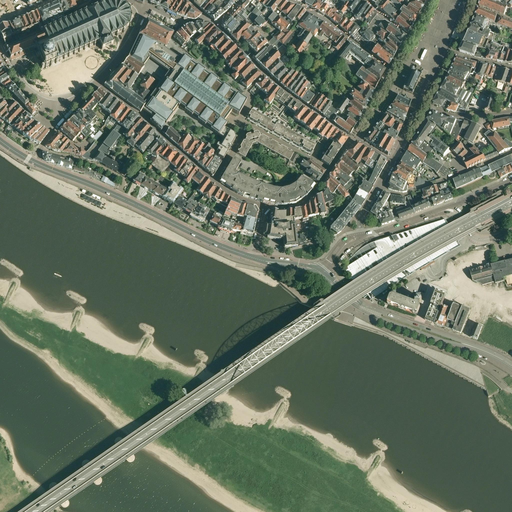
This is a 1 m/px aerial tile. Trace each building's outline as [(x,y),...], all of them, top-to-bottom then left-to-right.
[(101,50),(102,50),(103,48),(113,44),(115,44),(116,43),(114,42),(113,41),(114,40),(113,38),(112,38),(111,36),(116,34),(117,36),(118,36),(117,34),(122,31),(123,33),(125,32),(123,30),(128,26),(130,27),(131,26),(129,25),(130,21),(131,18),(134,18),(134,17),(131,17),(130,10),(132,9),(131,8),(129,9),(125,4),(127,2),(126,1),(125,3),(118,1),(118,0),(103,0),(101,1),(101,2),(100,3),(98,3),(98,5),(81,13),(81,12),(79,13),(80,14),(76,16),(75,14),(74,15),(75,16),(71,18),(70,16),(69,17),(70,19),(66,20),(65,19),(64,19),(65,21),(61,23),(60,21),(59,21),(60,23),(56,25),(55,23),(54,24),(54,26),(51,27),(50,25),(49,26),(50,28),(46,29),(45,28),(44,28),(45,29),(41,30),(42,33),(7,48),(7,47),(6,47),(6,46),(3,47),(5,52),(7,55),(8,56),(10,59),(14,56),(15,57),(17,57),(16,56),(19,54),(19,56),(21,55),(20,53),(23,52),(24,53),(25,52),(25,51),(27,50),(28,51),(29,51),(30,50),(29,49),(32,47),(33,49),(35,48),(36,48),(38,51),(39,54),(35,55),(36,56),(37,58),(40,57),(50,52),(55,62),(56,64),(57,63),(57,62),(59,61),(59,62),(61,61),(60,60),(63,58),(64,60),(65,59),(65,57),(68,56),(69,58),(70,57),(69,55),(74,53),(74,55),(76,55),(75,53),(79,51),(79,53),(81,52),(80,51),(84,49),(84,51),(86,50),(85,48),(89,47),(89,48),(91,48),(90,46),(94,44),(95,46),(96,45),(95,44),(99,42),(100,44),(102,48),(101,50)] [(64,0),(59,2),(64,13),(69,11),(64,0)] [(64,0),(69,11),(73,9),(73,10),(77,8),(73,0),(64,0)] [(73,0),(77,8),(84,5),(83,2),(81,3),(80,1),(79,0),(73,0)] [(96,0),(82,0),(83,0),(84,2),(83,2),(84,5),(77,8),(73,10),(75,14),(76,16),(80,14),(79,13),(81,12),(81,13),(98,5),(98,3),(97,0),(96,0)] [(164,0),(160,7),(167,11),(174,0),(164,0)] [(174,0),(167,11),(172,13),(180,0),(174,0)] [(183,0),(182,0),(180,0),(172,13),(176,15),(185,1),(183,0)] [(199,7),(199,8),(200,8),(206,0),(190,0),(195,4),(199,7)] [(206,0),(200,8),(205,13),(212,6),(216,1),(217,0),(206,0)] [(205,13),(207,14),(211,18),(219,10),(218,9),(221,7),(223,5),(218,0),(217,0),(216,1),(212,6),(205,13)] [(218,0),(223,5),(225,3),(230,8),(233,4),(228,0),(218,0)] [(248,0),(245,0),(239,7),(242,11),(243,10),(250,2),(248,0)] [(253,0),(250,4),(256,9),(263,0),(253,0)] [(268,0),(263,0),(256,9),(259,11),(263,6),(268,0)] [(262,14),(267,8),(273,0),(268,0),(263,6),(259,11),(259,12),(259,11),(262,14)] [(273,0),(267,8),(262,14),(263,14),(260,18),(265,24),(266,23),(263,20),(265,18),(269,14),(271,16),(268,20),(272,23),(278,17),(272,12),(282,1),(278,0),(273,0)] [(318,11),(319,12),(324,4),(325,3),(318,0),(316,0),(311,8),(318,11)] [(337,0),(344,4),(338,12),(341,14),(342,14),(354,0),(337,0)] [(360,1),(359,0),(354,0),(342,14),(345,16),(347,18),(351,13),(361,1),(360,1)] [(378,0),(374,5),(375,5),(378,9),(385,0),(378,0)] [(382,12),(388,6),(389,4),(385,0),(378,9),(382,12)] [(403,0),(399,4),(394,0),(385,0),(389,4),(390,4),(399,12),(403,7),(406,10),(409,6),(408,5),(407,4),(403,0)] [(411,8),(412,6),(420,12),(423,6),(414,0),(408,5),(409,6),(411,8)] [(480,0),(479,6),(504,16),(507,7),(500,4),(495,2),(488,0),(480,0)] [(191,6),(185,2),(185,1),(176,15),(183,18),(191,6)] [(282,1),(272,12),(278,17),(278,16),(281,13),(289,4),(282,1)] [(330,4),(329,3),(326,1),(326,2),(325,3),(324,4),(319,12),(324,15),(329,9),(327,7),(330,4)] [(352,15),(354,16),(364,4),(361,1),(351,13),(347,18),(349,19),(352,15)] [(63,14),(64,13),(59,2),(37,11),(42,21),(43,24),(46,23),(45,21),(50,19),(51,24),(65,18),(63,14)] [(226,11),(230,8),(225,3),(223,5),(221,7),(226,11)] [(286,30),(289,33),(293,28),(296,24),(292,21),(291,22),(286,18),(296,7),(289,4),(281,13),(278,16),(290,25),(286,30)] [(363,19),(366,21),(374,12),(364,4),(354,16),(358,20),(361,15),(364,17),(363,19)] [(183,18),(188,19),(194,20),(196,20),(199,17),(201,15),(191,6),(183,18)] [(396,13),(388,6),(382,12),(390,19),(394,15),(396,13)] [(420,12),(412,6),(411,8),(409,6),(406,10),(417,17),(419,14),(420,12)] [(234,20),(242,11),(239,7),(230,17),(234,20)] [(296,7),(286,18),(291,22),(292,21),(301,9),(296,7)] [(413,23),(416,18),(417,17),(406,10),(403,7),(399,12),(401,14),(413,23)] [(491,22),(495,23),(497,16),(478,8),(475,15),(489,21),(491,22)] [(251,13),(249,15),(246,18),(248,20),(253,25),(254,23),(255,23),(260,18),(263,14),(262,14),(259,11),(259,12),(259,11),(256,9),(251,14),(251,13)] [(301,9),(292,21),(296,24),(299,21),(306,12),(301,9)] [(327,18),(330,20),(337,11),(334,9),(332,11),(327,18)] [(214,21),(216,21),(224,14),(219,10),(211,18),(214,21)] [(249,15),(243,10),(242,11),(234,20),(230,17),(225,23),(225,22),(221,26),(225,31),(225,30),(231,37),(244,22),(245,23),(248,20),(246,18),(249,15)] [(330,20),(334,23),(339,16),(341,14),(338,12),(337,11),(330,20)] [(366,21),(370,24),(371,22),(376,16),(377,14),(374,12),(366,21)] [(39,25),(38,23),(34,13),(29,15),(34,27),(39,25)] [(314,37),(318,31),(325,23),(324,23),(308,13),(298,25),(296,27),(301,32),(297,38),(300,40),(294,48),(292,46),(290,49),(294,53),(298,57),(300,56),(312,37),(313,36),(314,37)] [(334,23),(337,25),(343,19),(344,17),(344,18),(345,16),(342,14),(341,14),(339,16),(334,23)] [(410,28),(411,27),(413,23),(401,14),(398,17),(400,19),(410,28)] [(28,27),(29,29),(34,27),(29,15),(25,17),(24,17),(28,27)] [(407,33),(410,29),(410,28),(400,19),(398,17),(398,18),(394,15),(390,19),(394,23),(407,33)] [(472,23),(471,25),(485,30),(487,31),(489,27),(491,22),(489,21),(475,15),(472,23)] [(289,33),(286,30),(290,25),(278,16),(278,17),(272,23),(271,24),(280,32),(281,32),(285,36),(288,33),(289,34),(289,33)] [(337,25),(342,29),(348,21),(347,20),(349,19),(347,18),(345,16),(344,18),(344,17),(343,19),(337,25)] [(374,38),(376,35),(381,29),(376,25),(379,22),(382,25),(385,20),(384,20),(383,20),(376,16),(371,22),(370,24),(368,26),(369,27),(367,30),(372,36),(374,37),(373,37),(374,38)] [(24,29),(28,27),(24,17),(19,19),(24,29)] [(496,24),(511,30),(511,21),(499,17),(496,24)] [(260,29),(265,24),(260,18),(255,23),(260,29)] [(24,31),(24,29),(19,19),(10,23),(15,34),(24,31)] [(141,32),(140,35),(153,42),(165,48),(166,48),(172,36),(173,33),(163,28),(157,25),(147,20),(144,26),(141,32)] [(231,37),(237,42),(241,38),(250,28),(250,27),(253,25),(248,20),(245,23),(244,22),(231,37)] [(390,36),(401,44),(401,43),(404,45),(407,39),(405,38),(405,37),(385,20),(382,25),(379,22),(376,25),(381,29),(390,35),(389,36),(390,36)] [(342,29),(347,34),(353,25),(348,21),(342,29)] [(12,35),(15,34),(10,23),(7,24),(12,35)] [(330,27),(325,23),(318,31),(314,37),(313,39),(314,40),(315,39),(318,41),(323,35),(324,34),(330,27)] [(0,32),(4,42),(13,38),(12,35),(7,24),(1,27),(0,25),(0,32)] [(196,24),(193,26),(196,31),(197,33),(199,32),(209,24),(196,24)] [(199,32),(202,35),(212,27),(209,24),(199,32)] [(347,34),(351,37),(358,28),(353,24),(353,25),(347,34)] [(192,25),(186,26),(192,35),(196,31),(193,26),(192,26),(192,25)] [(490,33),(487,31),(485,30),(471,25),(468,32),(487,40),(496,43),(496,42),(492,40),(494,34),(490,33)] [(193,36),(192,35),(186,26),(181,31),(189,40),(193,36)] [(215,30),(212,27),(202,35),(195,41),(198,45),(204,40),(215,30)] [(334,30),(330,27),(324,34),(323,35),(318,41),(321,44),(326,40),(328,37),(334,30)] [(351,37),(354,40),(362,31),(361,31),(361,30),(358,27),(358,28),(351,37)] [(354,40),(357,42),(361,39),(367,44),(369,42),(370,41),(373,37),(374,37),(372,36),(367,30),(364,27),(361,30),(361,31),(362,31),(354,40)] [(241,38),(244,41),(245,42),(252,35),(251,34),(254,31),(250,28),(241,38)] [(285,48),(297,33),(295,29),(293,28),(289,33),(289,34),(288,33),(285,36),(278,41),(283,45),(282,46),(285,48)] [(389,36),(390,35),(381,29),(376,35),(380,38),(385,41),(386,40),(388,41),(398,49),(401,44),(390,36),(389,36)] [(221,34),(215,30),(204,40),(210,46),(211,46),(222,35),(221,34)] [(336,32),(334,30),(328,37),(326,40),(321,44),(325,47),(338,33),(337,33),(337,32),(336,31),(336,32)] [(181,31),(178,33),(176,34),(186,43),(189,40),(181,31)] [(253,50),(256,54),(267,44),(264,40),(265,39),(262,35),(260,36),(257,32),(253,36),(252,35),(245,42),(250,47),(249,47),(252,50),(253,50)] [(274,38),(273,39),(276,43),(278,41),(285,36),(281,32),(280,32),(275,36),(273,34),(271,36),(273,38),(274,38)] [(489,52),(494,53),(499,55),(501,55),(502,53),(504,48),(500,47),(501,44),(496,43),(487,40),(468,32),(464,43),(478,47),(480,48),(488,51),(489,52)] [(341,35),(338,33),(325,47),(328,50),(328,49),(329,50),(330,48),(331,49),(332,49),(335,46),(343,37),(342,36),(341,35)] [(182,46),(186,43),(176,34),(173,38),(179,44),(178,45),(180,47),(182,46)] [(129,57),(131,58),(142,64),(144,66),(149,58),(169,72),(146,103),(147,103),(147,104),(143,109),(142,110),(153,117),(150,121),(161,131),(165,125),(164,124),(165,123),(166,124),(168,121),(179,107),(218,135),(219,135),(224,128),(227,124),(224,122),(232,111),(239,115),(247,101),(237,94),(184,56),(181,60),(166,49),(165,49),(165,48),(153,42),(141,36),(139,35),(138,37),(138,38),(137,40),(136,42),(135,43),(134,45),(133,47),(133,48),(132,50),(131,52),(130,55),(129,57)] [(212,49),(214,52),(216,53),(217,53),(218,52),(220,55),(231,44),(222,35),(211,46),(213,48),(212,49)] [(338,52),(347,41),(347,40),(343,37),(335,46),(332,49),(331,49),(330,51),(334,55),(337,51),(338,52)] [(392,58),(395,54),(395,53),(384,45),(380,42),(375,38),(374,38),(373,37),(370,41),(372,42),(377,46),(392,58)] [(380,42),(384,45),(395,53),(398,49),(388,41),(386,44),(385,41),(380,38),(378,40),(380,41),(380,42)] [(271,47),(276,43),(273,39),(267,44),(256,54),(252,58),(256,61),(267,51),(271,47)] [(278,41),(276,43),(271,47),(267,51),(256,61),(260,65),(275,52),(272,49),(275,46),(277,50),(282,46),(283,45),(278,41)] [(366,50),(388,66),(392,58),(377,46),(372,42),(372,43),(366,50)] [(362,82),(374,91),(376,86),(379,81),(385,71),(372,62),(355,47),(352,45),(349,43),(336,59),(342,63),(340,65),(346,70),(359,80),(362,82)] [(473,57),(487,60),(489,52),(488,51),(480,48),(478,47),(464,43),(459,52),(473,57)] [(497,62),(503,63),(505,54),(507,49),(506,49),(507,48),(508,46),(509,45),(505,43),(505,46),(501,44),(500,47),(504,48),(502,53),(501,55),(499,55),(497,62)] [(220,57),(225,62),(237,50),(232,45),(231,44),(220,55),(221,56),(220,57)] [(511,51),(509,50),(511,46),(509,45),(508,46),(507,48),(506,49),(507,49),(505,54),(503,63),(507,64),(511,51)] [(230,69),(238,60),(239,61),(243,56),(237,50),(225,62),(230,69)] [(328,61),(334,55),(330,51),(324,58),(328,61)] [(52,64),(55,62),(50,52),(40,57),(43,65),(40,66),(41,69),(42,69),(45,67),(45,69),(47,68),(46,66),(50,65),(51,66),(52,66),(52,64)] [(280,58),(283,55),(282,54),(280,56),(279,57),(275,52),(260,65),(266,71),(277,61),(277,60),(280,58)] [(499,55),(494,53),(489,52),(487,60),(497,62),(499,55)] [(239,61),(232,69),(235,72),(231,76),(235,80),(239,76),(250,63),(243,56),(239,61)] [(457,57),(455,62),(468,67),(468,68),(472,70),(471,74),(473,75),(476,63),(464,60),(457,57)] [(115,73),(111,78),(110,79),(104,86),(114,92),(116,94),(118,96),(130,105),(131,105),(133,106),(132,106),(140,112),(146,103),(145,102),(143,101),(144,100),(144,99),(145,99),(147,96),(147,95),(149,93),(147,91),(154,81),(152,79),(151,79),(150,78),(149,78),(148,77),(146,79),(146,80),(143,82),(140,86),(141,87),(143,89),(142,91),(140,93),(140,94),(139,93),(137,92),(131,87),(132,86),(134,82),(137,79),(138,77),(138,76),(139,75),(145,67),(144,66),(128,58),(126,61),(124,63),(123,65),(122,66),(121,66),(116,72),(115,73)] [(266,71),(268,73),(273,77),(282,66),(283,66),(279,62),(277,61),(266,71)] [(455,62),(452,67),(469,73),(471,74),(472,70),(468,68),(468,67),(455,62)] [(254,68),(250,63),(239,76),(243,79),(240,82),(246,88),(247,88),(252,83),(261,75),(254,68)] [(473,76),(474,75),(477,76),(481,65),(476,63),(473,75),(473,76)] [(411,72),(409,78),(403,90),(412,94),(418,80),(420,76),(421,76),(421,75),(421,74),(423,69),(415,65),(413,70),(412,69),(411,70),(410,71),(411,72)] [(483,79),(484,76),(488,66),(481,65),(477,76),(475,82),(480,84),(482,80),(482,79),(483,79)] [(277,82),(279,83),(288,72),(283,68),(284,68),(282,66),(273,77),(276,80),(277,82)] [(488,78),(492,67),(488,66),(484,76),(488,78)] [(470,78),(467,77),(467,76),(470,78),(470,79),(475,82),(477,76),(474,75),(473,76),(473,75),(471,74),(469,73),(452,67),(449,73),(465,80),(465,79),(468,81),(470,78)] [(492,79),(496,68),(492,67),(488,78),(492,79)] [(290,69),(288,72),(279,83),(283,86),(294,73),(290,69)] [(506,85),(510,72),(498,69),(495,81),(506,85)] [(298,76),(294,73),(283,86),(286,89),(298,76)] [(0,78),(0,84),(10,80),(6,74),(0,78)] [(449,74),(446,81),(461,89),(465,82),(449,74)] [(298,75),(298,76),(286,89),(298,98),(308,84),(308,83),(305,81),(306,80),(298,75)] [(261,91),(262,91),(269,82),(264,77),(262,77),(255,85),(261,91)] [(1,85),(5,89),(12,84),(10,80),(0,84),(1,85)] [(474,94),(475,92),(470,91),(469,92),(461,89),(446,81),(442,89),(441,89),(458,99),(461,101),(468,104),(474,94)] [(274,87),(269,82),(262,91),(267,96),(274,87)] [(346,93),(345,94),(365,108),(374,91),(362,82),(357,88),(355,91),(353,90),(350,88),(346,93)] [(5,89),(7,90),(13,94),(18,91),(17,90),(12,84),(5,89)] [(311,86),(308,84),(298,98),(301,100),(307,92),(311,86)] [(280,91),(274,87),(267,96),(263,101),(269,105),(274,99),(280,91)] [(101,89),(91,98),(98,104),(108,94),(106,93),(101,89)] [(458,99),(441,89),(437,95),(451,103),(457,106),(458,105),(459,105),(461,101),(458,99)] [(18,91),(13,94),(25,107),(29,103),(24,98),(24,97),(23,96),(18,91)] [(274,99),(284,106),(285,107),(291,99),(289,98),(280,91),(274,99)] [(308,105),(314,97),(307,92),(301,100),(308,105)] [(111,115),(110,117),(111,116),(120,103),(108,94),(98,104),(98,105),(111,115)] [(317,94),(308,106),(312,108),(320,96),(320,95),(320,96),(317,94)] [(344,99),(335,110),(338,111),(339,112),(342,114),(344,111),(347,105),(361,114),(365,108),(345,94),(342,98),(344,99)] [(437,95),(433,103),(447,111),(448,111),(449,110),(448,109),(451,103),(437,95)] [(327,101),(327,102),(323,99),(324,98),(320,96),(312,108),(323,116),(331,104),(327,101)] [(394,102),(399,105),(408,110),(408,109),(411,104),(398,96),(394,102)] [(485,110),(491,110),(495,98),(489,97),(485,110)] [(91,98),(81,109),(79,110),(93,122),(95,124),(98,119),(96,117),(91,112),(98,105),(98,104),(91,98)] [(287,108),(295,115),(302,108),(296,103),(292,100),(291,99),(285,107),(287,108)] [(13,101),(8,107),(6,110),(8,112),(9,113),(10,114),(18,106),(13,101)] [(388,107),(390,108),(405,117),(408,110),(399,105),(394,102),(392,104),(391,103),(388,107)] [(31,113),(32,115),(34,113),(35,112),(29,103),(25,107),(29,111),(31,113)] [(126,108),(120,103),(111,116),(110,117),(109,116),(106,121),(105,122),(106,123),(105,125),(107,126),(111,121),(114,124),(116,122),(117,120),(126,108)] [(448,111),(456,113),(458,106),(457,106),(451,103),(448,109),(449,110),(448,111)] [(332,104),(331,104),(323,116),(331,122),(339,112),(338,111),(335,110),(330,106),(332,104)] [(7,105),(0,111),(0,117),(1,119),(8,112),(6,110),(8,107),(7,105)] [(359,120),(361,114),(347,105),(344,111),(359,120)] [(0,121),(3,124),(5,122),(10,116),(12,113),(19,106),(18,106),(10,114),(9,113),(8,112),(1,119),(0,120),(0,121)] [(5,122),(9,125),(18,116),(23,111),(19,106),(12,113),(10,116),(5,122)] [(252,110),(247,118),(246,120),(267,132),(269,133),(308,155),(310,156),(311,154),(318,141),(279,120),(274,117),(265,112),(254,106),(252,110)] [(116,122),(118,124),(120,126),(131,112),(126,108),(117,120),(116,122)] [(298,123),(299,122),(308,111),(302,108),(295,115),(292,119),(294,119),(294,120),(297,122),(298,123)] [(385,114),(390,118),(391,117),(402,124),(403,123),(405,117),(390,108),(385,114)] [(90,126),(93,122),(79,110),(77,113),(76,114),(89,125),(90,126)] [(26,114),(23,111),(18,116),(20,119),(26,114)] [(303,125),(305,126),(314,115),(308,111),(299,122),(300,123),(303,125)] [(357,123),(359,120),(344,111),(342,114),(344,116),(356,124),(357,123)] [(138,118),(131,112),(120,126),(127,132),(138,118)] [(350,135),(353,130),(356,124),(344,116),(342,114),(339,112),(331,122),(350,135)] [(433,112),(427,120),(437,126),(442,130),(443,130),(444,131),(450,135),(452,137),(454,133),(452,131),(456,120),(448,118),(447,120),(433,112)] [(23,135),(29,129),(36,123),(30,117),(26,114),(20,119),(12,127),(13,128),(12,129),(15,131),(15,130),(23,135)] [(87,127),(89,125),(76,114),(74,116),(68,122),(80,133),(83,130),(87,133),(90,130),(87,127)] [(385,114),(384,115),(389,118),(384,125),(398,134),(399,133),(401,127),(396,124),(390,119),(390,118),(385,114)] [(311,132),(313,130),(321,120),(316,116),(314,115),(305,126),(304,127),(311,132)] [(383,116),(379,122),(384,125),(389,118),(384,115),(383,116)] [(11,128),(12,129),(13,128),(12,127),(20,119),(18,116),(9,125),(10,125),(8,127),(10,129),(11,128)] [(401,127),(402,124),(391,117),(390,118),(390,119),(396,124),(401,127)] [(133,149),(135,147),(150,128),(145,123),(138,118),(127,132),(123,136),(128,140),(126,143),(133,149)] [(485,125),(488,130),(492,127),(493,129),(510,126),(510,123),(509,118),(491,121),(491,122),(485,125)] [(326,124),(321,120),(313,130),(318,133),(326,124)] [(416,138),(412,145),(428,156),(434,148),(430,145),(432,142),(431,142),(431,141),(430,140),(433,136),(431,135),(437,126),(427,120),(416,138)] [(452,137),(456,140),(457,139),(459,133),(464,122),(456,120),(452,131),(454,133),(452,137)] [(71,140),(73,142),(76,138),(80,133),(68,122),(60,130),(71,140)] [(379,122),(372,129),(378,133),(378,132),(384,125),(379,122)] [(471,123),(464,122),(459,133),(462,133),(463,129),(468,130),(471,123)] [(36,123),(29,129),(23,135),(30,140),(42,129),(36,123)] [(473,144),(481,128),(473,123),(464,140),(473,144)] [(101,165),(104,161),(107,156),(110,153),(116,145),(123,136),(127,132),(120,126),(118,124),(103,145),(98,152),(95,155),(97,156),(95,159),(94,158),(93,160),(101,165)] [(327,141),(328,139),(335,130),(326,124),(318,133),(317,136),(322,139),(323,138),(327,141)] [(167,126),(162,132),(165,135),(177,146),(185,135),(186,133),(177,125),(173,130),(170,128),(170,129),(167,126)] [(394,142),(398,134),(384,125),(378,132),(383,135),(388,138),(394,142)] [(143,154),(158,136),(155,133),(150,128),(135,147),(143,154)] [(223,159),(228,150),(235,138),(234,134),(224,128),(219,135),(219,136),(224,139),(220,145),(218,144),(217,144),(216,146),(216,147),(219,148),(217,151),(220,152),(218,156),(223,159)] [(45,130),(42,129),(30,140),(34,142),(45,130)] [(372,129),(368,135),(364,140),(369,144),(378,133),(372,129)] [(34,142),(40,144),(40,145),(49,132),(45,130),(34,142)] [(328,139),(333,142),(339,133),(335,130),(328,139)] [(489,131),(484,135),(487,138),(495,149),(499,154),(511,148),(511,143),(505,140),(504,142),(495,132),(492,134),(489,131)] [(266,138),(262,135),(257,132),(252,134),(255,143),(256,143),(261,146),(266,138)] [(369,144),(371,145),(375,147),(383,135),(378,132),(378,133),(369,144)] [(58,147),(60,147),(66,140),(64,138),(58,133),(51,140),(45,147),(50,149),(52,150),(52,151),(53,151),(53,150),(58,147)] [(186,133),(185,135),(177,146),(183,151),(191,140),(192,137),(186,133)] [(333,142),(333,143),(341,148),(343,145),(347,139),(339,133),(333,142)] [(247,135),(245,139),(242,144),(250,148),(252,144),(255,143),(252,134),(247,135)] [(381,151),(388,138),(383,135),(375,147),(380,150),(381,151)] [(449,153),(447,152),(450,149),(433,136),(430,140),(431,141),(431,142),(432,142),(430,145),(434,148),(444,157),(445,155),(446,155),(449,153)] [(152,146),(147,152),(151,155),(152,154),(156,158),(158,155),(159,155),(167,145),(159,137),(152,146)] [(192,137),(191,140),(183,151),(190,156),(200,142),(192,137)] [(275,143),(271,140),(266,138),(261,146),(271,151),(275,143)] [(394,142),(388,138),(381,151),(380,151),(381,152),(385,154),(387,155),(394,142)] [(58,147),(53,150),(53,151),(61,153),(69,143),(66,140),(60,147),(58,147)] [(198,163),(210,146),(206,143),(204,145),(200,142),(190,156),(198,163)] [(355,142),(347,152),(353,156),(362,146),(355,142)] [(78,151),(69,143),(61,153),(69,154),(75,155),(82,158),(86,153),(80,148),(78,151)] [(284,148),(280,145),(275,143),(271,151),(280,156),(284,148)] [(333,143),(321,161),(329,166),(341,148),(333,143)] [(458,143),(451,151),(457,155),(463,148),(464,147),(458,143)] [(236,154),(245,158),(250,148),(242,144),(236,154)] [(168,146),(167,145),(159,155),(159,156),(148,170),(149,170),(151,167),(152,166),(162,174),(169,166),(178,154),(168,146)] [(412,145),(408,151),(423,163),(434,170),(437,174),(439,170),(446,176),(453,173),(443,165),(443,166),(428,156),(412,145)] [(211,147),(210,146),(198,163),(197,163),(203,168),(211,157),(214,153),(213,153),(214,152),(209,149),(211,147)] [(368,150),(362,146),(353,156),(349,160),(357,166),(361,159),(362,160),(368,150)] [(463,162),(467,169),(486,160),(481,154),(473,146),(469,149),(475,156),(465,160),(464,159),(463,160),(462,161),(463,161),(463,162)] [(289,161),(294,153),(284,148),(280,156),(289,161)] [(461,159),(467,153),(463,150),(463,148),(457,155),(461,159)] [(361,159),(357,166),(359,168),(364,172),(374,154),(368,150),(362,160),(361,159)] [(47,162),(49,163),(51,155),(44,152),(43,153),(43,155),(43,157),(43,158),(43,159),(44,160),(46,161),(47,162)] [(82,158),(92,162),(93,160),(94,158),(87,152),(86,153),(82,158)] [(347,152),(344,156),(349,160),(353,156),(347,152)] [(421,163),(407,152),(402,161),(416,171),(416,170),(417,167),(418,167),(421,163)] [(179,174),(187,162),(178,154),(169,166),(173,170),(178,174),(179,174)] [(370,178),(367,183),(373,186),(386,163),(385,160),(380,157),(374,154),(364,172),(370,178)] [(511,154),(489,165),(492,173),(496,171),(505,167),(509,165),(511,163),(511,154)] [(73,166),(74,161),(61,158),(51,155),(49,163),(53,164),(57,165),(56,165),(61,167),(65,168),(72,170),(73,166)] [(101,165),(116,173),(121,166),(114,162),(115,161),(107,156),(104,161),(101,165)] [(344,156),(340,161),(353,172),(355,173),(357,175),(357,176),(361,179),(362,180),(365,177),(362,174),(361,175),(356,171),(359,168),(357,166),(349,160),(344,156)] [(213,159),(211,157),(203,168),(205,170),(206,171),(213,159)] [(215,157),(213,159),(206,171),(210,174),(212,176),(213,176),(221,162),(222,161),(222,159),(221,159),(219,158),(218,159),(215,157)] [(315,183),(309,179),(303,175),(302,177),(301,177),(296,183),(289,187),(282,189),(280,189),(273,188),(272,188),(262,184),(250,180),(235,172),(241,162),(233,158),(219,182),(230,189),(231,190),(243,196),(255,200),(256,201),(268,204),(269,204),(275,205),(283,205),(289,205),(295,203),(301,200),(306,196),(311,190),(315,185),(314,184),(315,183)] [(325,171),(309,159),(306,163),(303,161),(300,165),(307,170),(305,173),(311,176),(309,179),(315,183),(316,184),(325,171)] [(340,161),(335,167),(348,178),(353,172),(340,161)] [(401,162),(398,167),(413,176),(416,171),(402,161),(401,162)] [(124,177),(131,168),(131,167),(132,165),(128,162),(127,165),(123,163),(121,166),(116,173),(124,177)] [(184,177),(185,178),(188,174),(194,167),(187,162),(179,174),(181,176),(182,176),(181,177),(183,178),(184,177)] [(487,166),(482,168),(484,173),(482,174),(484,177),(486,176),(487,176),(487,177),(487,178),(488,178),(489,179),(490,179),(491,179),(492,179),(493,179),(494,179),(494,178),(495,178),(495,177),(496,177),(496,176),(496,175),(497,174),(496,173),(496,171),(492,173),(489,165),(487,166)] [(198,171),(194,167),(188,174),(185,178),(183,181),(188,185),(191,180),(198,171)] [(343,187),(346,190),(350,186),(349,185),(352,182),(350,180),(351,180),(348,178),(335,167),(329,175),(343,187)] [(398,167),(393,175),(408,182),(407,184),(408,185),(408,186),(408,187),(414,188),(414,182),(416,176),(413,176),(398,167)] [(505,167),(496,171),(499,175),(501,178),(509,174),(505,167)] [(480,169),(463,176),(467,185),(484,177),(482,174),(484,173),(482,168),(480,169)] [(90,171),(86,169),(84,174),(94,178),(98,180),(101,181),(101,182),(106,184),(113,187),(114,186),(115,185),(118,186),(119,184),(107,178),(99,174),(92,171),(90,171)] [(422,169),(419,173),(425,177),(428,172),(422,169)] [(191,180),(196,183),(200,187),(206,178),(198,171),(191,180)] [(133,182),(140,186),(145,178),(145,177),(139,174),(133,182)] [(393,176),(390,184),(402,191),(405,187),(407,188),(408,187),(408,186),(408,185),(407,184),(408,182),(393,175),(393,176)] [(344,199),(345,199),(348,195),(340,185),(328,176),(321,185),(325,189),(328,191),(330,197),(334,207),(336,205),(332,195),(336,190),(344,199)] [(460,177),(453,180),(456,190),(467,185),(463,176),(460,177)] [(152,193),(162,198),(167,191),(145,178),(140,186),(150,191),(151,191),(153,192),(152,193)] [(196,191),(204,196),(212,184),(210,182),(206,178),(200,187),(196,191)] [(353,185),(352,186),(355,188),(358,189),(352,199),(354,200),(353,201),(355,203),(361,206),(373,186),(367,183),(362,180),(361,179),(360,180),(358,182),(359,183),(357,185),(356,186),(355,185),(355,186),(353,185)] [(162,198),(173,204),(181,194),(183,190),(180,188),(179,190),(175,187),(176,185),(172,183),(168,190),(167,191),(162,198)] [(389,183),(389,189),(393,191),(400,192),(403,193),(407,192),(407,188),(405,187),(402,191),(390,184),(389,183)] [(210,200),(211,198),(211,197),(212,197),(218,189),(212,184),(204,196),(210,200)] [(431,197),(432,198),(431,199),(434,206),(434,207),(445,203),(445,202),(443,197),(442,198),(440,193),(438,185),(437,186),(439,194),(439,195),(434,197),(433,196),(431,197)] [(437,186),(422,190),(424,196),(423,196),(424,200),(419,202),(420,204),(428,201),(428,200),(431,199),(432,198),(431,197),(431,194),(433,193),(434,195),(439,194),(437,186)] [(221,192),(218,189),(212,197),(211,197),(211,198),(215,202),(216,203),(216,202),(221,192)] [(322,194),(321,194),(324,205),(328,204),(329,207),(329,208),(334,207),(330,197),(328,191),(325,189),(322,194)] [(443,192),(440,193),(442,198),(443,197),(445,202),(453,199),(450,192),(450,191),(446,193),(446,195),(445,196),(443,192)] [(226,195),(221,192),(216,202),(216,203),(221,205),(222,203),(226,196),(226,195)] [(390,195),(385,192),(383,193),(377,204),(383,208),(386,202),(390,195)] [(182,210),(182,209),(187,203),(188,202),(183,199),(184,197),(181,194),(173,204),(182,210)] [(315,197),(317,209),(316,209),(318,215),(319,215),(319,216),(321,215),(321,216),(322,218),(327,217),(324,205),(321,194),(315,197)] [(353,201),(348,195),(345,199),(351,203),(347,208),(355,214),(361,207),(361,206),(355,203),(353,201)] [(399,196),(391,195),(390,203),(398,204),(399,196)] [(231,199),(226,196),(222,203),(221,205),(227,208),(232,199),(231,199)] [(406,198),(399,196),(398,204),(404,205),(405,203),(406,198)] [(231,215),(237,216),(241,204),(236,202),(232,199),(227,208),(223,216),(229,218),(231,215)] [(420,204),(412,207),(415,214),(431,207),(431,208),(434,206),(431,199),(428,200),(428,201),(420,204)] [(188,202),(187,203),(182,209),(191,215),(198,204),(198,205),(189,200),(188,202)] [(400,220),(415,214),(412,207),(410,204),(409,201),(405,203),(404,205),(405,206),(395,210),(392,210),(392,211),(395,221),(400,220)] [(308,217),(314,216),(310,202),(305,206),(308,217)] [(380,220),(382,225),(387,224),(389,223),(395,221),(392,211),(392,210),(389,210),(388,203),(386,202),(383,208),(377,204),(371,213),(376,216),(376,217),(376,218),(376,219),(377,219),(377,220),(378,220),(380,220)] [(208,213),(210,210),(207,208),(208,207),(206,205),(205,205),(204,205),(202,207),(198,204),(191,215),(197,218),(196,218),(199,220),(199,221),(202,222),(203,222),(204,220),(206,222),(207,221),(208,221),(210,218),(210,216),(207,215),(208,213)] [(241,204),(237,216),(243,218),(244,218),(244,216),(247,205),(241,204)] [(255,207),(247,205),(244,216),(244,218),(250,219),(251,220),(256,221),(258,212),(255,207)] [(302,222),(308,221),(309,221),(308,217),(305,206),(300,209),(302,219),(302,222)] [(347,208),(343,213),(351,220),(355,214),(347,208)] [(269,220),(270,220),(270,223),(265,223),(263,236),(267,236),(267,238),(273,239),(280,240),(280,239),(283,239),(284,248),(291,248),(291,247),(297,247),(295,224),(294,224),(293,220),(302,219),(300,209),(294,210),(293,210),(293,219),(286,220),(286,210),(278,211),(271,210),(269,220)] [(209,222),(218,227),(222,220),(220,219),(222,217),(218,215),(218,214),(215,213),(209,222)] [(343,213),(338,219),(346,225),(351,220),(343,213)] [(331,217),(329,220),(342,230),(346,225),(338,219),(336,221),(331,217)] [(242,226),(241,226),(242,227),(240,232),(240,235),(252,237),(256,221),(251,220),(250,219),(244,218),(243,218),(244,219),(242,226)] [(218,227),(219,229),(230,233),(231,232),(232,230),(234,223),(230,222),(229,222),(222,219),(222,220),(218,227)] [(329,231),(334,235),(336,235),(337,235),(340,232),(342,230),(329,220),(330,225),(331,227),(330,228),(330,229),(329,230),(330,230),(329,231)] [(232,230),(240,232),(242,227),(241,226),(234,224),(234,223),(232,230)] [(303,239),(297,240),(299,245),(304,244),(313,242),(311,237),(303,239)] [(511,259),(496,264),(498,271),(501,270),(503,278),(511,275),(511,259)] [(470,271),(472,278),(479,282),(493,278),(494,281),(503,279),(503,278),(501,270),(498,271),(496,264),(494,264),(490,265),(490,264),(486,265),(487,266),(484,267),(470,271)] [(374,272),(377,277),(386,272),(383,267),(374,272)] [(435,292),(425,320),(426,320),(435,324),(441,307),(442,305),(445,296),(437,293),(435,292)] [(391,296),(388,303),(417,314),(420,307),(418,306),(418,304),(417,304),(418,303),(420,303),(422,299),(420,298),(422,294),(420,293),(419,293),(418,293),(417,294),(415,296),(414,299),(416,300),(415,302),(416,302),(415,305),(396,298),(396,295),(397,296),(397,295),(393,294),(391,296)] [(320,303),(321,305),(325,310),(326,311),(331,318),(333,317),(328,310),(327,308),(323,301),(322,302),(320,303)] [(466,321),(470,310),(460,306),(453,304),(450,312),(444,327),(459,333),(461,334),(466,321)] [(444,327),(450,312),(447,310),(448,308),(442,305),(441,307),(436,320),(435,324),(444,327)] [(493,336),(491,340),(505,346),(508,344),(510,340),(497,335),(498,332),(501,331),(498,330),(503,328),(509,330),(510,329),(511,325),(504,322),(502,323),(500,322),(493,324),(494,327),(492,330),(489,329),(488,329),(490,335),(493,336)] [(470,337),(477,340),(483,327),(476,324),(470,337)] [(197,409),(188,395),(187,395),(186,395),(186,396),(186,397),(195,410),(196,411),(196,410),(197,410),(197,409)] [(165,431),(156,418),(155,417),(154,417),(154,418),(153,418),(153,419),(162,433),(163,433),(164,433),(165,432),(165,431)] [(132,454),(122,441),(122,440),(121,440),(121,441),(120,441),(120,442),(129,456),(130,456),(131,456),(131,455),(132,455),(132,454)] [(99,477),(90,464),(89,463),(88,463),(87,464),(87,465),(96,478),(97,479),(98,479),(99,478),(99,477)] [(66,500),(57,486),(56,486),(55,486),(55,487),(54,487),(54,488),(64,501),(65,502),(65,501),(66,501),(66,500)]
